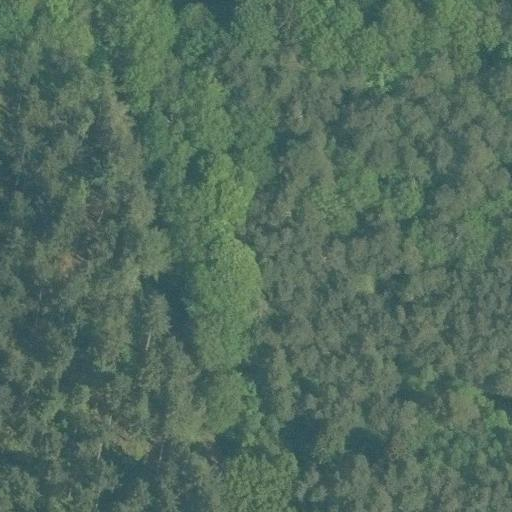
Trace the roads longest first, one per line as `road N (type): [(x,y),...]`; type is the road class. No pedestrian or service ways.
road 1 (track): [(113,17),(222,511)]
road 2 (track): [(511,19),(113,17)]
